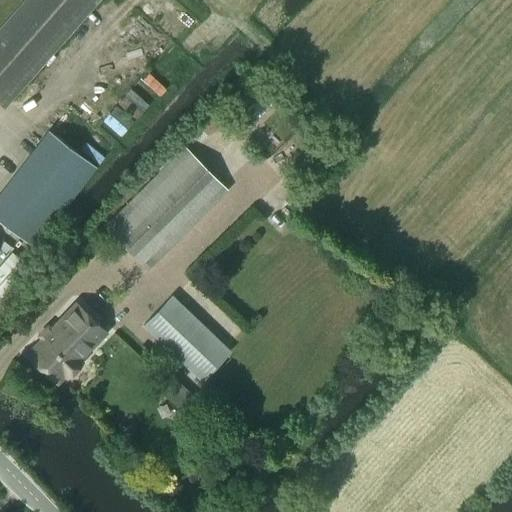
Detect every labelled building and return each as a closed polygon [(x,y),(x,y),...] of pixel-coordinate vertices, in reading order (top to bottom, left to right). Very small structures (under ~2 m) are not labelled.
[(0,103),(5,107),(99,0),(24,0),(0,28),(0,103)] [(0,196),(0,220),(34,247),(96,167),(50,132),(0,196)] [(146,269),(226,190),(184,148),(104,226),(146,269)] [(11,252),(0,265),(0,295),(1,297),(28,267),(11,252)] [(202,381),(230,352),(171,296),(143,325),(202,381)] [(76,303),(26,355),(56,383),(64,374),(67,378),(81,363),(78,360),(105,331),(76,303)] [(177,381),(163,394),(173,404),(177,408),(191,395),(177,381)]
